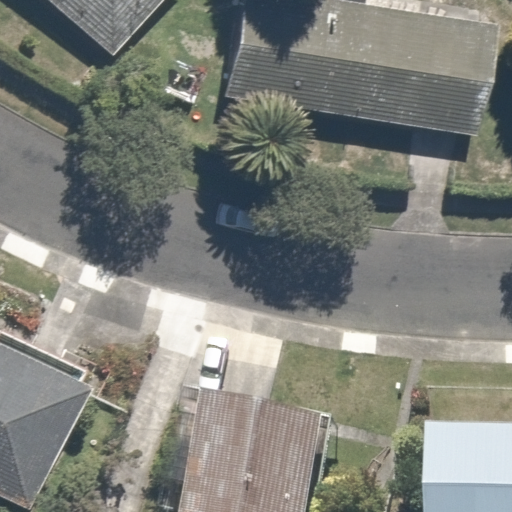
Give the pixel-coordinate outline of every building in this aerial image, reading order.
[(52,0),(119,56),(165,0),(52,0)] [(504,25),(350,0),(243,0),(227,99),(485,141),(504,25)] [(0,497),(22,508),(86,379),(0,335),(0,497)] [(204,497),(199,511),(332,511),(354,433),(234,401),(225,436),(185,425),(168,487),(204,497)] [(511,511),(511,447),(455,442),(448,511),(511,511)]
